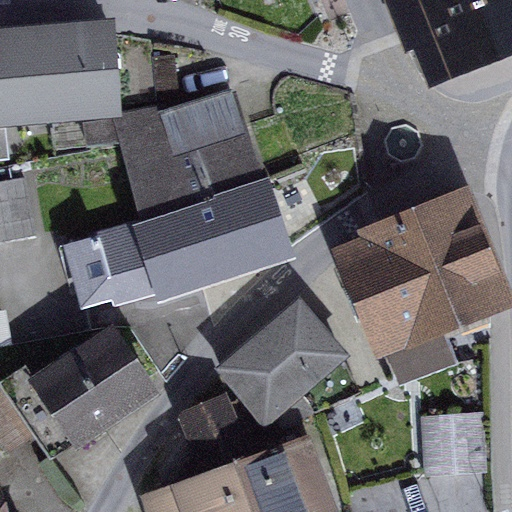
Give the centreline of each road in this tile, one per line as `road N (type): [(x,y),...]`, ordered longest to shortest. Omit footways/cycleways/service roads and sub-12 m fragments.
road 1 (residential): [(101,511),(188,381),(290,271),(469,140)]
road 2 (residential): [(405,95),(157,18),(93,7),(0,11)]
